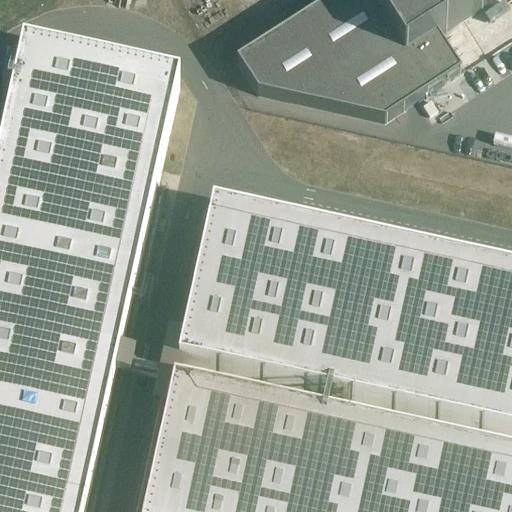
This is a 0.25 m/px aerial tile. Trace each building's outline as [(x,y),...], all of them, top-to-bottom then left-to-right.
[(337,0),(236,65),(257,98),(384,126),(461,77),(455,67),(443,49),(437,40),(486,8),(481,0),(337,0)] [(0,511),(86,511),(153,209),(179,91),(23,57),(0,161),(0,511)] [(308,129),(306,139),(359,150),(362,140),(308,129)] [(355,178),(303,167),(301,177),(353,188),(355,178)] [(372,187),(371,191),(511,221),(511,216),(511,198),(376,169),(375,176),(366,174),(363,185),(372,187)] [(511,284),(212,218),(178,374),(511,448),(511,284)] [(511,511),(511,468),(173,393),(147,511),(511,511)]
